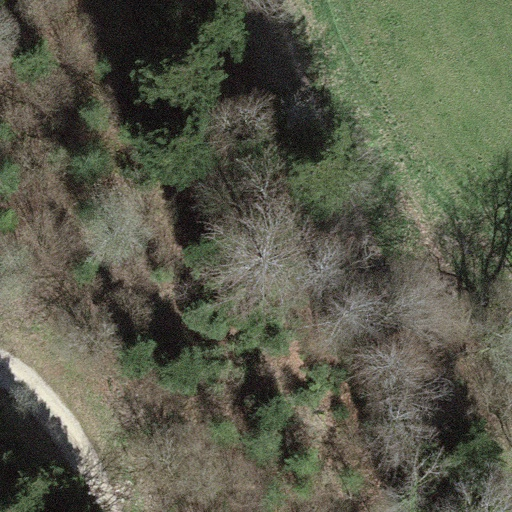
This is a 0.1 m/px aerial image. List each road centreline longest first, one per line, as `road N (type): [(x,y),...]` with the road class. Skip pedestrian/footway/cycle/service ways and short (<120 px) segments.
road 1 (track): [(252,0),(391,318),(511,507)]
road 2 (track): [(0,356),(87,404),(117,511)]
